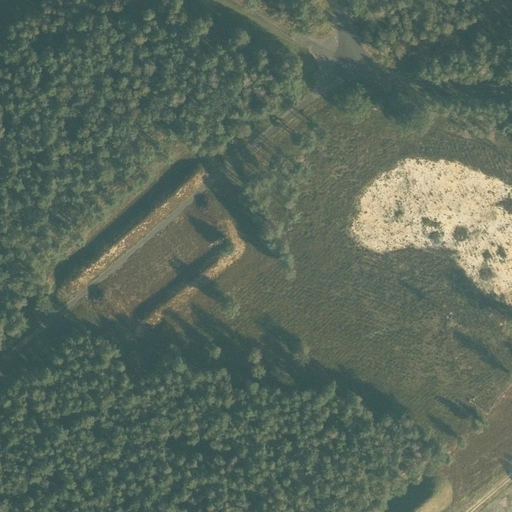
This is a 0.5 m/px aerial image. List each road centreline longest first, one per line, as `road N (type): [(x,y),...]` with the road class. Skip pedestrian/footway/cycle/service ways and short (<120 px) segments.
road 1 (track): [(354,59),(0,366)]
road 2 (track): [(511,92),(388,81),(354,59)]
road 3 (track): [(368,73),(511,7)]
road 4 (track): [(225,0),(345,68)]
